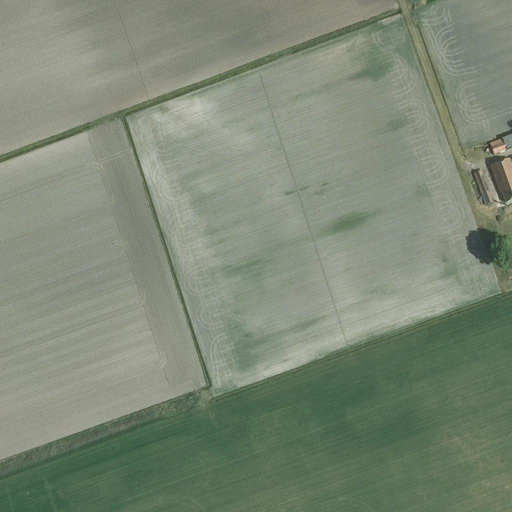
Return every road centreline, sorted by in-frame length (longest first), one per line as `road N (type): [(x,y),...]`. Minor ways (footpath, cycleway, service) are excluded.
road 1 (track): [(0,472),(199,398)]
road 2 (track): [(402,0),(463,168),(476,171)]
